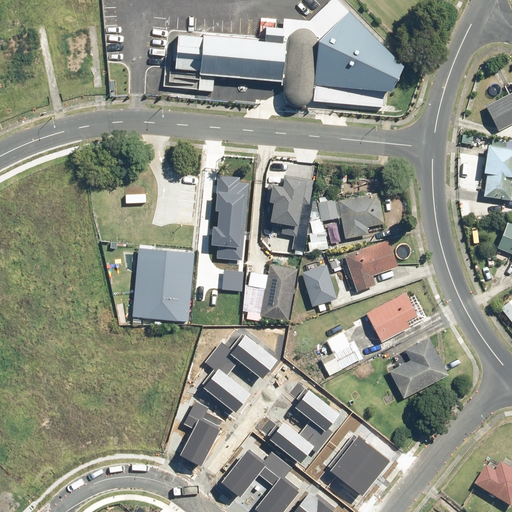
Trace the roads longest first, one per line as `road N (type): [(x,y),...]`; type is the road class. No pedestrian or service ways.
road 1 (residential): [(433,144),(139,120),(75,129),(0,157)]
road 2 (tertiary): [(510,377),(458,297),(445,260),(431,190),(433,144)]
road 3 (residential): [(510,377),(392,511)]
road 4 (residential): [(58,511),(91,487),(127,477),(162,482),(207,511)]
road 5 (tertiary): [(433,144),(484,5)]
